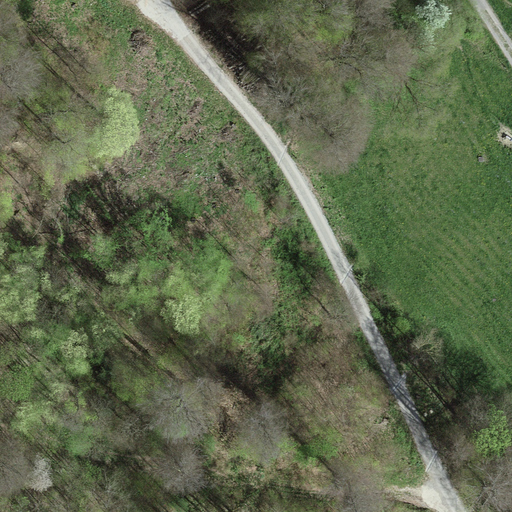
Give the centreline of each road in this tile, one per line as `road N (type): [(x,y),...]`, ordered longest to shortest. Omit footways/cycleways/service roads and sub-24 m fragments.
road 1 (track): [(478,511),(269,134),(163,0)]
road 2 (track): [(0,426),(101,458),(386,507),(473,503)]
